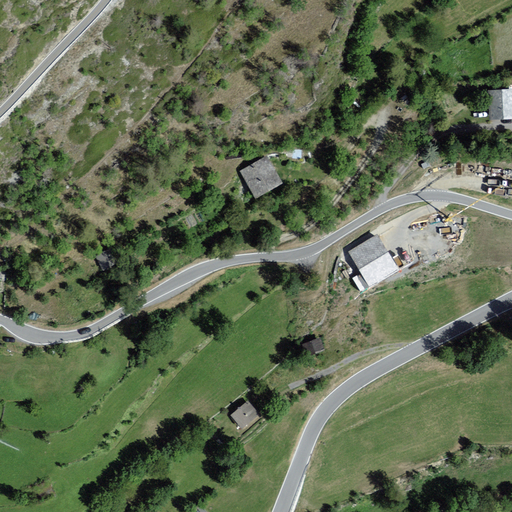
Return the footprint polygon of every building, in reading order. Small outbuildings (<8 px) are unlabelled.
[(511,90),(490,93),(493,121),(511,119),(511,90)] [(266,157),(241,172),(258,199),(283,184),(266,157)] [(382,236),(351,253),(372,290),(403,273),(382,236)] [(98,259),(103,271),(119,264),(113,251),(98,259)] [(249,403),(233,416),(245,431),(261,417),(249,403)]
